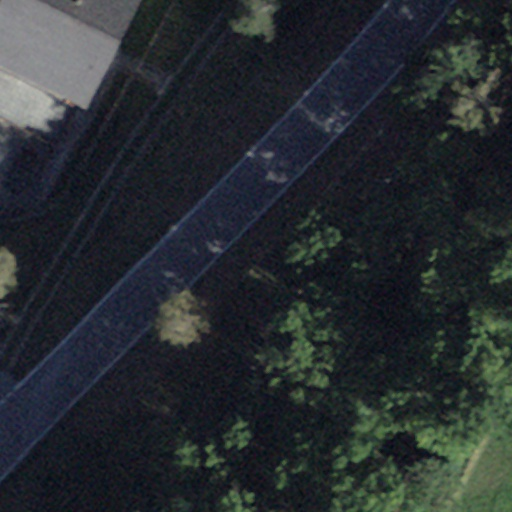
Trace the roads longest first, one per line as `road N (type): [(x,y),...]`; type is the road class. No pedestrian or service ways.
road 1 (tertiary): [(0,459),(421,57),(462,0)]
road 2 (track): [(6,451),(3,379),(37,312),(207,65),(267,0)]
